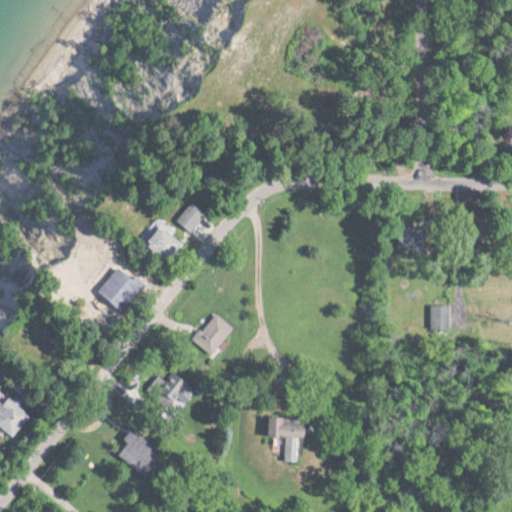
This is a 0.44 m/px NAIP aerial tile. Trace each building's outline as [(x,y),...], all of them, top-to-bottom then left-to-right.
[(207,214),(192,202),(177,220),(191,232),(207,214)] [(184,243),(162,226),(148,244),(170,261),(184,243)] [(144,285),(120,266),(100,292),(124,311),(144,285)] [(430,306),(430,329),(450,329),(450,306),(430,306)] [(233,327),(214,313),(193,341),(212,355),(233,327)] [(0,404),(0,427),(12,438),(30,418),(7,397),(0,404)] [(285,462),(298,462),(298,438),(308,438),(309,420),(271,418),(270,437),(285,437),(285,462)]
